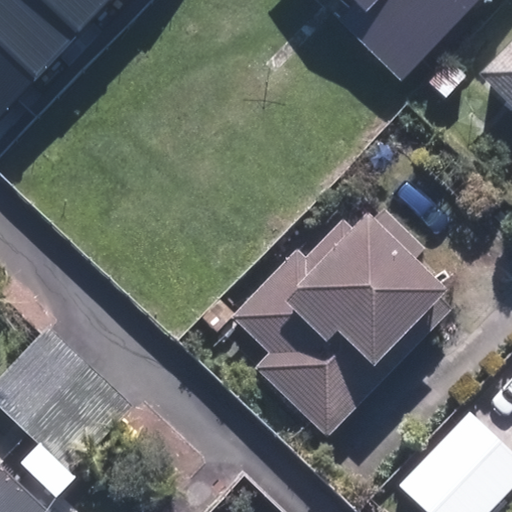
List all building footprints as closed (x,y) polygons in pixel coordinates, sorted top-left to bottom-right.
[(77,35),(39,0),(0,0),(0,53),(32,84),(77,35)] [(110,0),(39,0),(77,35),(110,0)] [(324,0),(355,28),(344,40),(397,88),(476,0),(324,0)] [(493,114),(511,132),(511,41),(440,116),(466,141),(493,114)] [(0,118),(32,84),(0,53),(0,118)] [(356,196),(221,319),(256,358),(242,371),(314,450),(370,398),(360,387),(413,339),(419,347),(449,319),(409,275),(419,266),(356,196)] [(44,323),(0,367),(0,427),(61,488),(135,414),(44,323)] [(488,511),(511,488),(511,464),(463,416),(393,487),(418,511),(488,511)] [(35,511),(0,478),(0,511),(35,511)]
